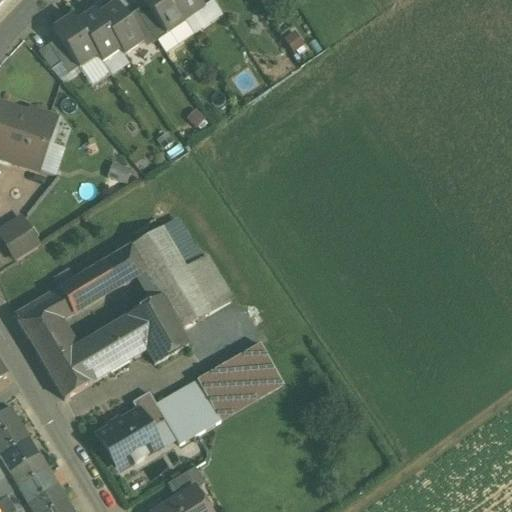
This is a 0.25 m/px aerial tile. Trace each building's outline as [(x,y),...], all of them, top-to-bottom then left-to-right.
[(184,24),(168,0),(140,0),(145,7),(165,37),(184,24)] [(168,0),(184,24),(203,11),(195,0),(168,0)] [(125,20),(116,6),(98,18),(97,19),(120,53),(123,58),(142,45),(139,39),(125,20)] [(165,37),(145,7),(135,14),(148,33),(156,43),(165,37)] [(120,53),(97,19),(98,18),(94,14),(76,26),(75,26),(97,59),(101,66),(120,53)] [(148,33),(135,14),(125,20),(139,39),(148,33)] [(97,59),(75,26),(76,26),(72,19),(52,32),(58,41),(78,70),(79,71),(97,59)] [(78,70),(58,41),(48,48),(60,66),(68,77),(78,70)] [(60,66),(48,48),(38,54),(50,73),(60,66)] [(52,125),(0,108),(0,107),(0,159),(9,162),(9,164),(36,173),(52,125)] [(54,130),(49,142),(61,147),(66,136),(54,130)] [(112,165),(107,179),(125,186),(130,172),(112,165)] [(21,221),(0,234),(0,237),(16,264),(39,250),(21,221)] [(200,263),(177,223),(160,234),(183,274),(200,263)] [(183,274),(160,234),(129,252),(144,276),(160,303),(179,335),(180,334),(180,335),(181,334),(209,317),(183,274)] [(129,252),(15,319),(27,341),(56,324),(55,323),(115,287),(118,291),(144,276),(129,252)] [(232,304),(206,260),(200,263),(183,274),(209,317),(232,304)] [(179,335),(160,303),(86,347),(105,379),(153,350),(179,335)] [(74,354),(56,324),(27,341),(64,403),(105,379),(86,347),(74,354)] [(179,335),(153,350),(161,364),(189,347),(181,334),(180,335),(180,334),(179,335)] [(259,347),(195,384),(219,426),(284,389),(259,347)] [(164,424),(179,449),(219,426),(195,384),(155,408),(164,424)] [(155,408),(148,397),(132,406),(137,415),(138,415),(149,434),(164,424),(155,408)] [(9,413),(0,419),(0,440),(19,429),(9,413)] [(137,415),(97,439),(115,470),(129,462),(133,469),(147,461),(143,454),(156,446),(149,434),(138,415),(137,415)] [(19,429),(0,440),(0,462),(28,445),(19,429)] [(28,445),(0,462),(0,464),(8,478),(38,460),(28,445)] [(38,460),(8,478),(18,493),(47,475),(38,460)] [(0,483),(8,478),(0,464),(0,483)] [(194,471),(172,484),(181,499),(193,492),(194,493),(204,487),(194,471)] [(47,475),(18,493),(27,509),(57,491),(47,475)] [(8,478),(0,483),(0,502),(1,504),(5,501),(18,493),(8,478)] [(57,491),(27,509),(29,511),(56,511),(66,506),(57,491)] [(181,499),(159,511),(205,511),(194,493),(193,492),(181,499)] [(18,493),(5,501),(11,511),(21,511),(27,509),(18,493)]
